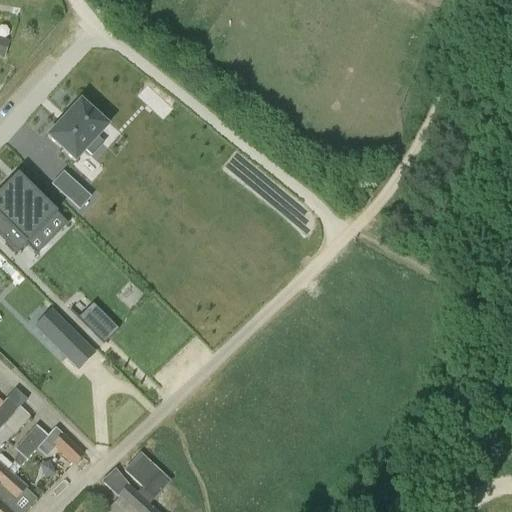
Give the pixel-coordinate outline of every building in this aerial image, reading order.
[(58,126),(46,139),(73,164),(84,152),(90,158),(101,146),(95,140),(106,128),(79,103),(67,116),(66,116),(57,125),(58,126)] [(65,164),(54,175),(79,200),(91,189),(65,164)] [(0,201),(0,239),(16,255),(25,246),(34,237),(55,215),(21,182),(1,202),(0,201)] [(103,345),(117,331),(91,306),(78,320),(103,345)] [(76,371),(92,355),(72,335),(56,351),(76,371)] [(17,370),(34,387),(48,373),(30,356),(17,370)] [(6,399),(0,405),(0,429),(18,409),(6,399)] [(13,464),(6,472),(11,477),(25,462),(46,438),(34,427),(13,451),(18,456),(14,461),(13,464)] [(52,446),(72,466),(75,464),(82,456),(61,436),(52,446)] [(123,472),(141,490),(139,492),(150,502),(151,501),(167,486),(139,457),(123,472)] [(156,511),(148,504),(150,502),(139,492),(137,494),(113,470),(100,482),(131,511),(156,511)] [(15,504),(26,491),(6,472),(0,478),(0,511),(9,511),(6,509),(13,502),(15,504)]
